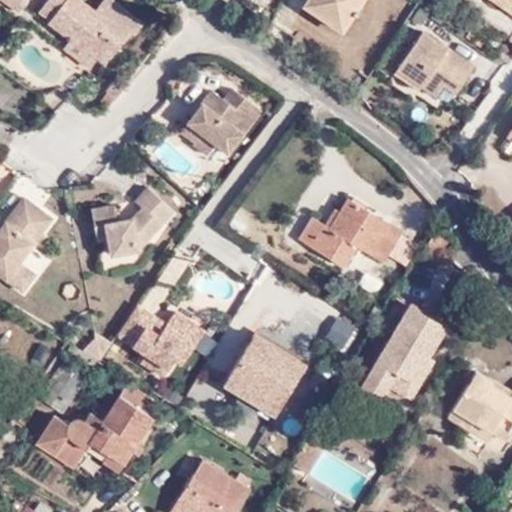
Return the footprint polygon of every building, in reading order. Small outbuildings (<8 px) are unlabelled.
[(90,41),(101,50),(108,56),(133,24),(138,28),(147,17),(126,0),(102,0),(98,6),(90,0),(47,0),(43,6),(53,13),(51,16),(73,34),(87,45),(90,41)] [(361,11),(368,0),(315,0),(310,8),(320,14),(321,20),(342,35),(351,23),(361,22),(361,11)] [(492,0),(511,13),(511,2),(509,0),(492,0)] [(470,42),(479,49),(486,38),(478,32),(470,42)] [(90,62),(101,50),(90,41),(87,45),(73,34),(67,42),(90,62)] [(425,37),(398,72),(413,85),(434,104),(445,91),(454,98),(472,73),(425,37)] [(122,92),(134,75),(126,68),(113,85),(122,92)] [(413,85),(398,72),(390,81),(405,95),(413,85)] [(210,129),(225,143),(231,149),(265,109),(237,83),(227,94),(219,86),(186,126),(201,139),(210,129)] [(116,101),(122,92),(113,85),(105,94),(116,101)] [(214,155),(225,143),(210,129),(201,139),(199,141),(214,155)] [(142,246),(175,205),(149,182),(137,194),(144,200),(132,213),(120,216),(118,200),(96,203),(102,235),(114,233),(116,251),(142,246)] [(55,216),(27,194),(0,230),(0,269),(24,288),(36,273),(21,260),(55,216)] [(336,238),(328,233),(322,226),(307,246),(352,277),(368,259),(394,276),(415,246),(350,202),(340,215),(349,222),(336,238)] [(340,215),(328,233),(336,238),(349,222),(340,215)] [(442,253),(453,235),(443,229),(430,247),(442,253)] [(168,317),(140,297),(119,327),(148,346),(171,362),(178,351),(200,319),(178,304),(168,317)] [(380,404),(390,388),(400,372),(420,384),(445,344),(441,340),(447,328),(408,306),(360,392),(380,404)] [(207,324),(200,319),(178,351),(185,356),(207,324)] [(263,382),(278,391),(298,359),(251,330),(225,369),(258,390),(263,382)] [(171,362),(148,346),(143,353),(166,370),(171,362)] [(268,408),(278,391),(263,382),(258,390),(225,369),(218,379),(268,408)] [(400,372),(390,388),(410,400),(420,384),(400,372)] [(152,413),(162,398),(128,377),(117,391),(152,413)] [(479,426),(494,436),(508,446),(511,439),(511,402),(478,377),(448,421),(470,438),(479,426)] [(117,463),(152,413),(117,391),(115,390),(98,413),(87,405),(79,414),(68,413),(60,420),(49,413),(29,441),(65,467),(78,450),(86,440),(117,463)] [(0,449),(13,432),(4,423),(0,427),(0,449)] [(486,448),(494,436),(479,426),(470,438),(486,448)] [(308,466),(322,443),(311,433),(296,458),(308,466)] [(110,473),(117,463),(86,440),(78,450),(110,473)] [(187,511),(237,511),(252,491),(205,460),(175,503),(187,511)] [(19,495),(12,501),(21,511),(28,503),(19,495)] [(21,511),(46,511),(30,500),(28,503),(21,511)]
